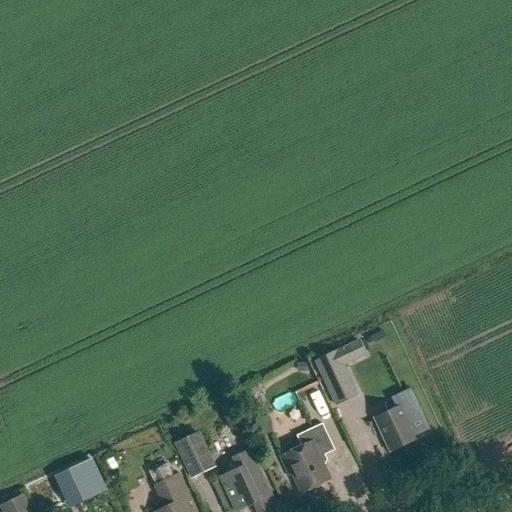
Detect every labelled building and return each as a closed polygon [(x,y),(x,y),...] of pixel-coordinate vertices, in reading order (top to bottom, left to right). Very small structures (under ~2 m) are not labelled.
[(326,385),(348,376),(344,366),(365,356),(359,342),(315,362),(326,385)] [(271,401),(277,414),(296,405),(290,392),(271,401)] [(375,420),(390,453),(416,440),(401,407),(375,420)] [(325,461),(323,457),(335,451),(323,425),(297,437),(302,448),(281,458),(290,477),(293,476),(302,494),(331,481),(323,465),(325,461)] [(172,441),(188,478),(214,467),(198,430),(172,441)] [(234,460),(239,471),(222,479),(236,511),(254,502),(258,511),(263,511),(275,506),(250,452),(234,460)] [(196,511),(179,475),(174,478),(168,465),(150,473),(156,486),(155,486),(165,508),(157,511),(196,511)] [(36,511),(28,493),(3,504),(6,511),(36,511)]
